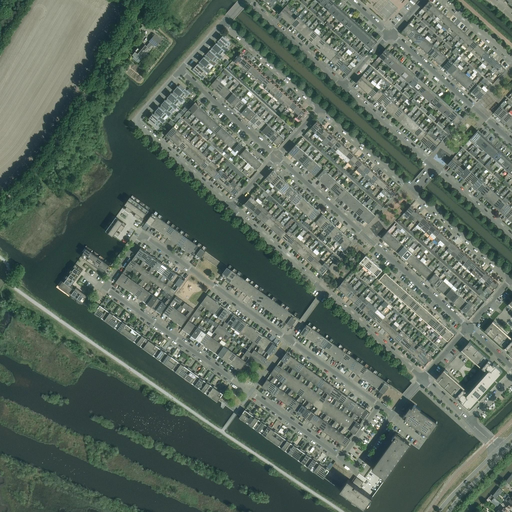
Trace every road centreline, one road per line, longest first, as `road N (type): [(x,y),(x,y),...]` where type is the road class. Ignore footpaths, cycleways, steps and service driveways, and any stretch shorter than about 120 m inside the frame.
road 1 (residential): [(124,260),(104,287),(353,467),(392,414)]
road 2 (residential): [(392,414),(143,234),(124,260)]
road 3 (residential): [(421,379),(229,208)]
road 4 (residential): [(466,329),(275,158)]
road 5 (unclassified): [(0,200),(42,162),(143,0)]
road 6 (residential): [(229,208),(138,126),(137,116),(179,71)]
road 7 (residential): [(511,143),(390,35)]
road 8 (residential): [(411,192),(509,280)]
road 9 (residential): [(342,87),(245,0)]
road 10 (residential): [(275,158),(179,71)]
road 11 (residential): [(222,22),(318,108)]
road 12 (residential): [(318,108),(411,192)]
road 13 (residential): [(433,167),(342,87)]
